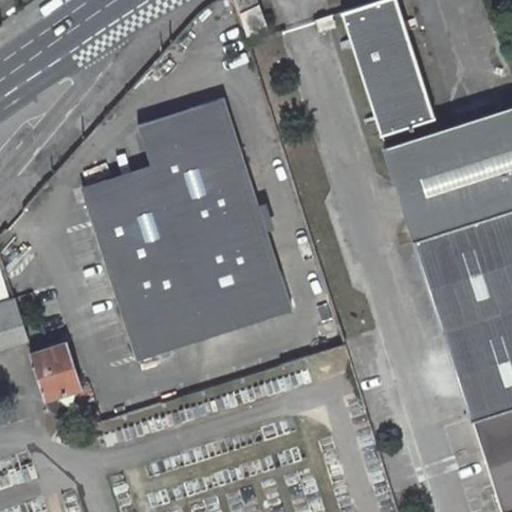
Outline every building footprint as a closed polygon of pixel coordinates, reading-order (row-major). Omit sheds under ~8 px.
[(256,0),(235,0),(247,35),(267,28),(258,4),(256,0)] [(378,0),(341,12),(381,135),(436,117),(397,0),(378,0)] [(320,32),(330,29),(326,17),(317,20),(320,32)] [(291,310),(224,96),(139,124),(152,164),(156,179),(112,193),(107,178),(83,186),(121,306),(190,284),(207,337),(291,310)] [(472,419),(511,406),(511,105),(385,146),(472,419)] [(107,178),(112,193),(156,179),(152,164),(107,178)] [(0,262),(0,298),(12,295),(2,262),(0,262)] [(121,306),(138,359),(207,337),(190,284),(121,306)] [(0,348),(26,340),(13,301),(0,305),(0,348)] [(79,387),(66,343),(33,354),(46,397),(79,387)] [(511,511),(511,406),(472,419),(501,511),(511,511)]
